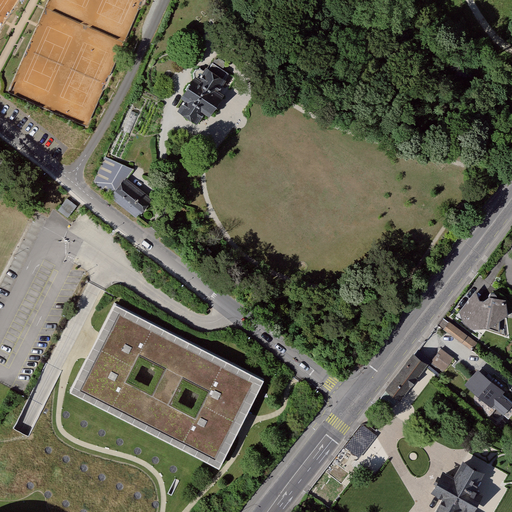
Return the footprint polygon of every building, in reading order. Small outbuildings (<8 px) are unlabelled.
[(186,102),(179,112),(200,126),(206,115),(211,118),(226,96),(221,93),(228,82),(207,69),(201,79),(197,77),(183,100),(186,102)] [(135,171),(107,159),(95,185),(113,199),(128,180),(135,171)] [(155,201),(128,180),(113,199),(139,220),(155,201)] [(78,206),(67,198),(58,210),(68,218),(78,206)] [(481,299),(477,290),(461,312),(465,324),(473,330),(488,328),(509,316),(507,299),(491,295),(484,300),(481,299)] [(264,380),(115,304),(70,392),(220,469),(264,380)] [(451,320),(445,329),(473,346),(479,337),(451,320)] [(429,364),(414,353),(385,391),(400,402),(429,364)] [(509,394),(479,369),(465,386),(496,412),(509,394)] [(378,437),(364,426),(350,444),(364,455),(378,437)] [(486,473),(464,460),(454,477),(443,471),(431,493),(442,500),(435,511),(459,511),(461,510),(465,511),(473,511),(484,494),(476,490),(486,473)]
